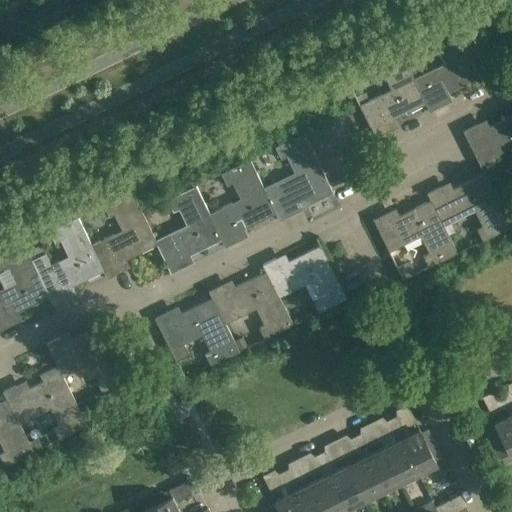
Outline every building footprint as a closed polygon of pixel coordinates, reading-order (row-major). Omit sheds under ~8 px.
[(413,79),(425,104),(429,112),(442,105),(438,98),(480,77),(454,23),(424,38),(430,49),(439,45),(449,66),(438,72),(436,68),(413,79)] [(385,124),(425,104),(413,79),(399,50),(371,64),(376,75),(385,71),(396,93),(383,99),(381,94),(369,100),(365,93),(355,97),(375,138),(388,132),(385,124)] [(511,115),(478,132),(474,125),(464,130),(463,131),(478,162),(501,151),(499,147),(510,141),(511,144),(511,166),(511,167),(511,168),(511,115)] [(259,178),(276,213),(279,220),(291,214),(288,207),(329,187),(332,194),(333,194),(304,133),(286,142),(274,147),(279,158),(289,153),(299,174),(287,180),(285,176),(273,182),(268,173),(259,178)] [(234,233),(276,213),(259,178),(250,159),(221,174),(225,183),(234,179),(245,200),(232,207),(230,202),(209,213),(222,239),(225,246),(237,240),(234,233)] [(430,200),(442,224),(465,213),(463,209),(474,203),(485,225),(476,229),(481,241),(510,226),(484,174),(443,194),(440,187),(427,193),(430,200)] [(490,180),(494,189),(504,184),(500,175),(490,180)] [(154,240),(157,245),(163,257),(170,253),(168,250),(174,247),(180,260),(222,239),(209,213),(196,186),(167,200),(173,210),(182,206),(193,227),(179,233),(177,229),(154,240)] [(91,245),(98,258),(109,252),(115,265),(157,245),(154,240),(141,212),(142,212),(131,191),(95,209),(100,221),(117,212),(127,232),(115,238),(113,234),(91,245)] [(427,267),(456,253),(442,224),(430,200),(389,220),(386,213),(373,219),(390,252),(411,241),(409,235),(419,230),(430,251),(421,256),(427,267)] [(31,259),(45,288),(53,284),(52,281),(56,279),(62,291),(104,271),(98,258),(91,245),(77,217),(49,231),(54,241),(63,236),(74,258),(60,264),(59,261),(51,265),(45,253),(31,259)] [(0,288),(0,330),(12,325),(8,318),(50,297),(45,288),(31,259),(23,242),(0,253),(0,267),(10,263),(20,284),(7,291),(5,286),(0,288)] [(266,271),(279,297),(301,286),(299,282),(309,276),(319,296),(311,300),(318,314),(346,299),(319,246),(278,266),(275,258),(263,264),(266,271)] [(293,326),(279,297),(266,271),(224,292),(230,304),(218,310),(225,323),(247,312),(244,308),(256,302),(266,322),(258,326),(265,340),(293,326)] [(165,337),(171,350),(188,341),(192,339),(190,335),(202,328),(212,348),(204,352),(211,367),(240,353),(239,350),(234,341),(225,323),(218,310),(212,298),(170,318),(167,311),(155,317),(165,337)] [(58,338),(47,343),(58,366),(63,376),(86,365),(83,360),(93,355),(104,376),(96,380),(102,392),(130,378),(104,324),(62,345),(58,338)] [(239,350),(247,346),(242,337),(234,341),(239,350)] [(15,385),(3,391),(7,398),(19,424),(41,413),(39,408),(51,402),(61,423),(52,427),(58,440),(87,426),(77,404),(69,388),(63,376),(58,366),(40,374),(43,381),(19,393),(15,385)] [(498,395),(503,405),(511,400),(511,397),(508,390),(498,395)] [(7,398),(0,401),(0,432),(8,449),(0,452),(0,456),(5,466),(33,452),(19,424),(7,398)] [(511,413),(511,400),(503,405),(508,415),(511,413)] [(511,413),(508,415),(494,422),(496,426),(485,431),(504,471),(511,467),(511,413)] [(391,431),(401,426),(396,416),(386,421),(391,431)] [(401,426),(391,431),(396,441),(401,439),(419,474),(437,465),(435,460),(441,457),(427,429),(421,432),(420,429),(406,436),(401,426)] [(355,449),(365,444),(360,433),(350,438),(355,449)] [(383,447),(401,483),(419,474),(401,439),(396,441),(383,447)] [(365,444),(355,449),(360,459),(365,456),(383,492),(401,483),(383,447),(370,454),(365,444)] [(314,456),(319,466),(329,461),(324,451),(314,456)] [(348,465),(366,500),(383,492),(365,456),(360,459),(348,465)] [(329,461),(319,466),(324,476),(329,474),(347,510),(366,500),(348,465),(334,471),(329,461)] [(283,484),(293,479),(288,469),(278,474),(283,484)] [(311,483),(325,511),(341,511),(347,510),(329,474),(324,476),(311,483)] [(142,511),(143,511),(179,511),(175,502),(199,490),(193,478),(169,490),(172,497),(142,511)] [(303,511),(325,511),(311,483),(298,489),(293,479),(283,484),(288,494),(293,491),(303,511)] [(303,511),(293,491),(288,494),(275,500),(276,503),(269,506),(272,511),(303,511)] [(455,511),(466,507),(460,494),(435,507),(436,510),(435,510),(431,511),(455,511)] [(511,511),(511,497),(500,503),(503,511),(511,511)] [(431,511),(435,510),(431,501),(415,509),(416,511),(431,511)]
